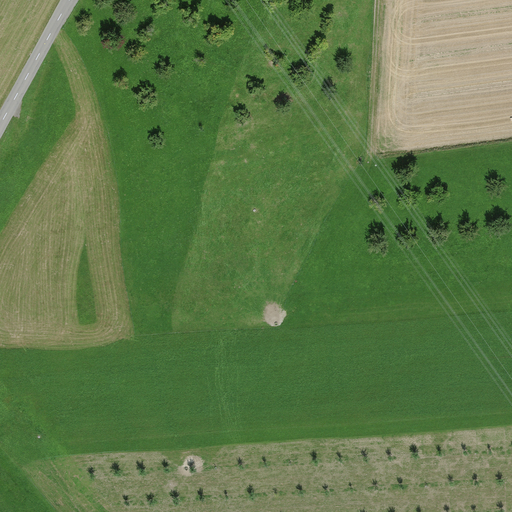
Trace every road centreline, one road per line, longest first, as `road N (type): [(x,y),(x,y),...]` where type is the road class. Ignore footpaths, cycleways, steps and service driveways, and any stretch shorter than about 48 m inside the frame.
road 1 (tertiary): [(70,0),(0,125)]
road 2 (track): [(378,0),(371,143)]
